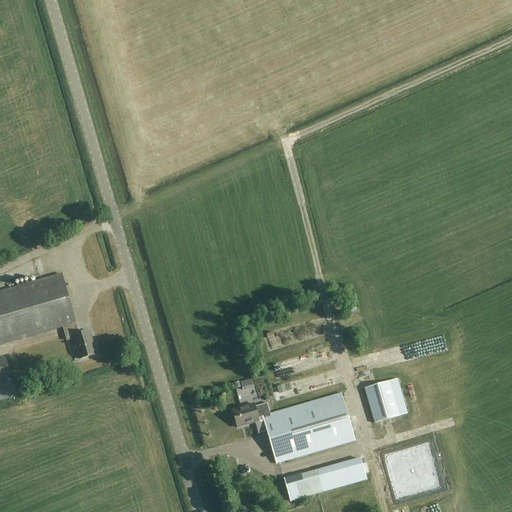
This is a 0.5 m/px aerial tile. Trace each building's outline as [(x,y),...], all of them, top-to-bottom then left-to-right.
[(79,335),(62,275),(0,292),(0,345),(62,327),(66,341),(74,339),(80,360),(97,355),(95,349),(94,349),(89,332),(79,335)] [(356,311),(353,306),(348,309),(351,314),(356,311)] [(0,401),(17,397),(5,358),(0,359),(0,401)] [(449,370),(415,379),(424,411),(458,402),(449,370)] [(364,390),(375,424),(407,414),(397,380),(364,390)] [(355,441),(341,394),(270,415),(267,404),(255,407),(254,404),(232,411),(237,428),(259,422),(258,419),(262,417),(276,464),(355,441)] [(374,466),(379,463),(374,454),(369,457),(374,466)] [(284,481),(291,502),(367,480),(361,459),(284,481)]
